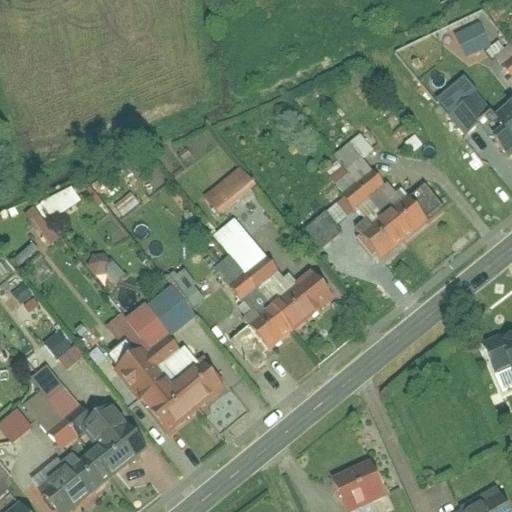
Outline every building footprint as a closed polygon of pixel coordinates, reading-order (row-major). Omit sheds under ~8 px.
[(480,28),(453,38),(463,63),(489,53),(480,28)] [(511,64),(503,71),(511,82),(511,81),(511,102),(486,122),(508,152),(511,148),(511,64)] [(478,131),(461,111),(448,122),(464,142),(478,131)] [(240,174),(202,202),(216,220),(253,192),(240,174)] [(307,237),(321,254),(340,238),(333,230),(381,189),(370,176),(338,204),(340,208),(307,237)] [(43,226),(79,208),(71,192),(35,210),(43,226)] [(426,230),(405,203),(357,240),(377,267),(426,230)] [(253,360),(308,315),(316,309),(250,229),(223,251),(268,306),(233,335),(253,360)] [(170,288),(105,342),(174,425),(219,388),(166,323),(185,308),(170,288)] [(58,335),(42,348),(65,375),(81,362),(58,335)] [(511,336),(478,351),(495,390),(511,382),(511,336)] [(50,485),(69,507),(146,440),(108,397),(94,410),(64,376),(35,401),(70,441),(85,428),(98,443),(50,485)] [(0,435),(12,449),(31,432),(16,414),(0,427),(0,435)] [(368,466),(330,484),(342,511),(358,511),(384,499),(368,466)] [(505,511),(494,492),(457,511),(505,511)]
